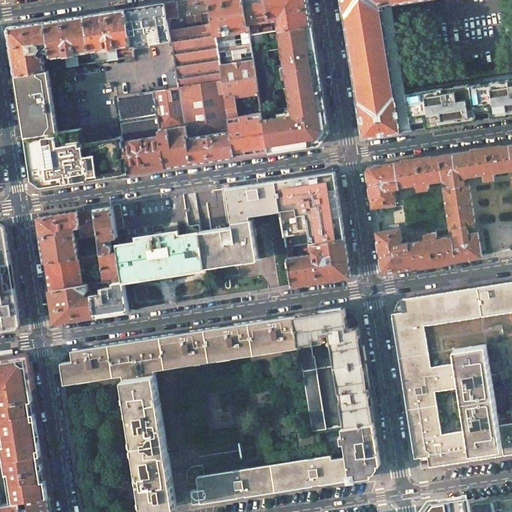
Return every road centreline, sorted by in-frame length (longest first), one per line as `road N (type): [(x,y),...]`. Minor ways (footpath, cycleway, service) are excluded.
road 1 (residential): [(39,340),(372,287)]
road 2 (residential): [(350,154),(17,204)]
road 3 (residential): [(401,495),(372,287)]
road 4 (residential): [(39,340),(66,511)]
road 5 (residential): [(511,129),(350,154)]
road 6 (residential): [(350,154),(324,0)]
road 7 (residential): [(372,287),(511,266)]
road 8 (residential): [(17,204),(39,340)]
road 9 (residential): [(372,287),(350,154)]
road 10 (residential): [(0,81),(17,204)]
